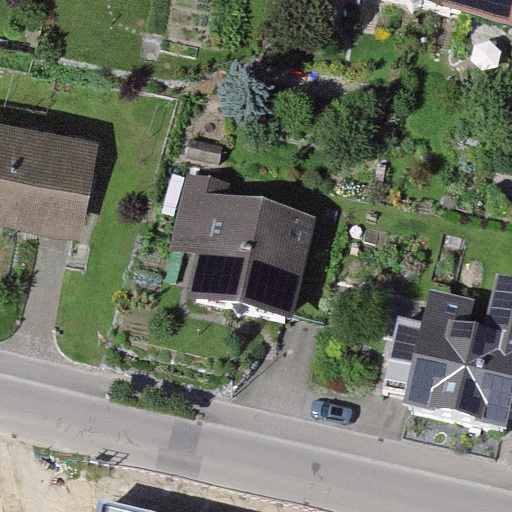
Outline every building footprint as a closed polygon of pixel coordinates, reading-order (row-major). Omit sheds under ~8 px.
[(361,0),(413,13),(416,0),(361,0)] [(511,0),(416,0),(413,13),(511,37),(511,34),(511,0)] [(101,145),(0,125),(0,219),(83,236),(101,145)] [(229,193),(187,185),(171,267),(202,273),(195,313),(301,333),(319,233),(225,215),(229,193)] [(423,330),(399,325),(384,393),(408,398),(404,417),(507,440),(511,419),(511,418),(511,286),(496,283),(490,310),(430,297),(423,330)] [(140,511),(102,503),(99,511),(140,511)]
